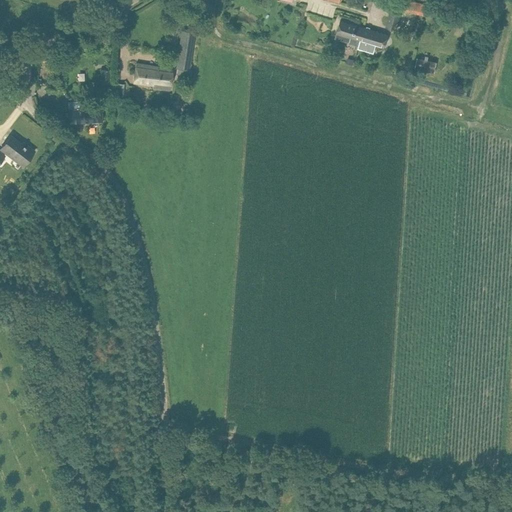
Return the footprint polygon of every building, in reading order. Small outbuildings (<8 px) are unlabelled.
[(406,0),(404,11),(424,15),(426,4),(409,0),(406,0)] [(385,27),(397,30),(401,13),(390,10),(385,27)] [(359,46),(365,27),(340,20),(336,34),(349,38),(348,43),(358,46),(359,46)] [(365,27),(359,46),(374,50),(376,45),(384,47),(388,34),(365,27)] [(177,68),(189,69),(194,32),(182,30),(177,68)] [(153,88),(170,90),(173,69),(158,68),(159,66),(136,63),(134,82),(154,85),(153,88)] [(110,68),(100,68),(101,83),(110,83),(110,68)] [(50,86),(50,92),(58,93),(58,98),(63,98),(64,93),(64,87),(50,86)] [(80,109),(69,110),(70,122),(102,121),(101,104),(89,105),(89,101),(80,102),(80,109)] [(1,148),(23,165),(34,151),(27,145),(25,147),(11,135),(1,148)]
